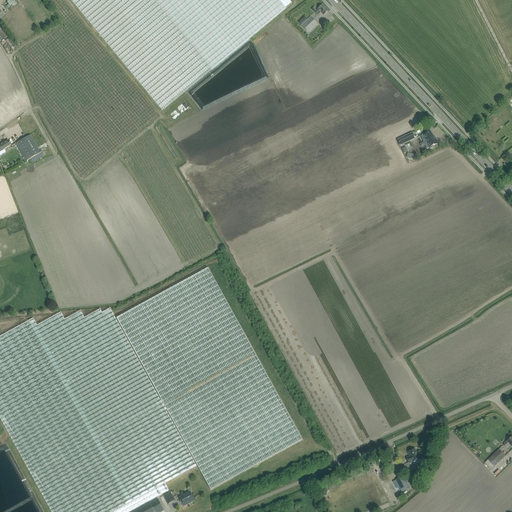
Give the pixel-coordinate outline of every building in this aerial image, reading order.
[(70,0),(162,110),(292,3),(289,0),(70,0)] [(318,15),(321,12),(324,15),(328,11),(322,5),(317,10),(314,7),(312,9),(318,15)] [(301,26),(308,33),(318,24),(311,17),(301,26)] [(433,137),(431,132),(426,134),(426,133),(423,134),(423,135),(421,136),(427,148),(429,147),(430,147),(430,148),(433,147),(433,146),(438,144),(435,139),(434,139),(433,137),(433,136),(433,137)] [(412,133),(397,140),(400,145),(414,138),(412,133)] [(30,135),(16,143),(26,161),(40,153),(30,135)] [(8,140),(8,141),(2,145),(1,144),(0,144),(0,152),(4,150),(4,149),(11,145),(8,140)] [(117,318),(161,399),(167,410),(210,490),(302,440),(208,268),(117,318)] [(154,511),(156,510),(156,511),(161,511),(164,511),(157,498),(149,503),(149,502),(169,491),(165,484),(197,466),(166,410),(167,410),(161,399),(160,400),(110,308),(102,313),(100,309),(84,318),(80,311),(65,319),(61,312),(38,326),(33,318),(3,335),(0,336),(0,417),(51,511),(154,511)] [(511,436),(503,445),(505,448),(509,444),(511,447),(511,436)] [(484,463),(491,470),(506,456),(499,449),(484,463)] [(419,460),(416,452),(415,452),(414,450),(408,452),(411,458),(407,459),(410,464),(419,460)] [(392,482),(398,493),(408,488),(402,476),(392,482)] [(394,506),(400,503),(391,486),(385,489),(394,506)] [(194,499),(190,492),(179,498),(184,506),(188,504),(187,503),(194,499)] [(175,500),(170,493),(164,496),(168,504),(175,500)]
